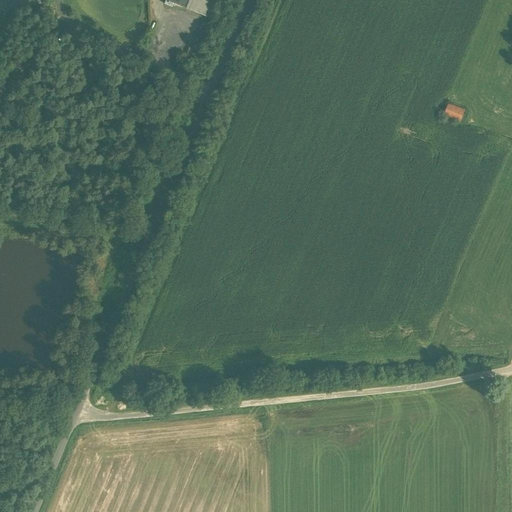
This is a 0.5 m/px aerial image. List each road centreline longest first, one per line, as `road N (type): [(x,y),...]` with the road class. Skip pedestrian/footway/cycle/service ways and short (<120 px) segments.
road 1 (unclassified): [(250,0),(77,413)]
road 2 (unclassified): [(77,413),(121,417),(511,370)]
